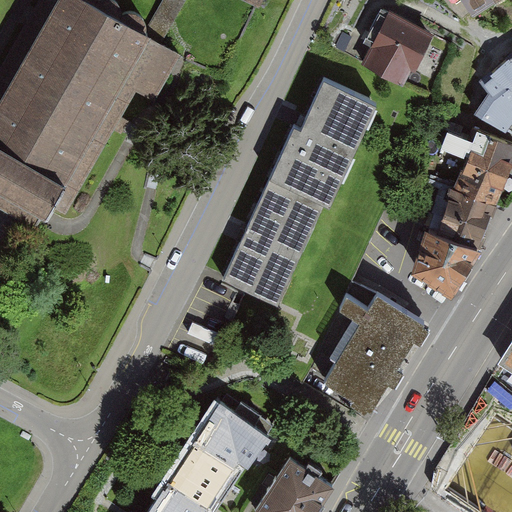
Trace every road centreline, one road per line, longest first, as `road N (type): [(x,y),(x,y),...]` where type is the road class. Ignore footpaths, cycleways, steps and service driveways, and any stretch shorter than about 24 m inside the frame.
road 1 (residential): [(320,0),(137,386),(92,447)]
road 2 (secondary): [(363,511),(511,268)]
